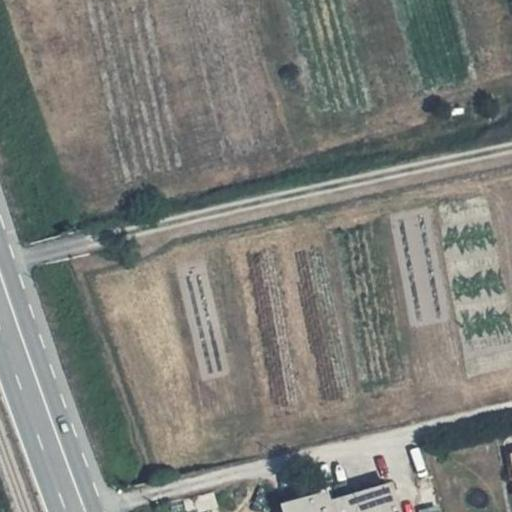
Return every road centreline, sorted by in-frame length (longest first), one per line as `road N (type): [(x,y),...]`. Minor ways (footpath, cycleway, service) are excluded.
road 1 (unknown): [(0,286),(302,211),(504,173)]
road 2 (unknown): [(73,507),(511,406)]
road 3 (primary): [(0,309),(75,511)]
